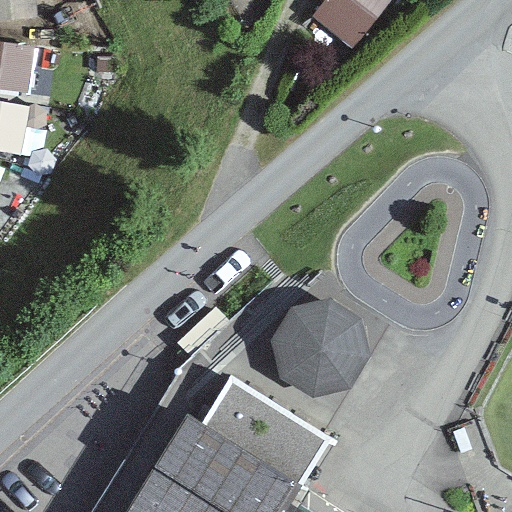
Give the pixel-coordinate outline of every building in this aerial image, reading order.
[(328,0),(363,30),(389,0),(328,0)] [(0,12),(0,66),(43,73),(51,20),(0,12)] [(0,125),(47,133),(55,84),(0,75),(0,125)] [(0,196),(17,140),(0,135),(0,196)] [(288,511),(332,442),(232,379),(202,424),(188,415),(126,511),(288,511)]
